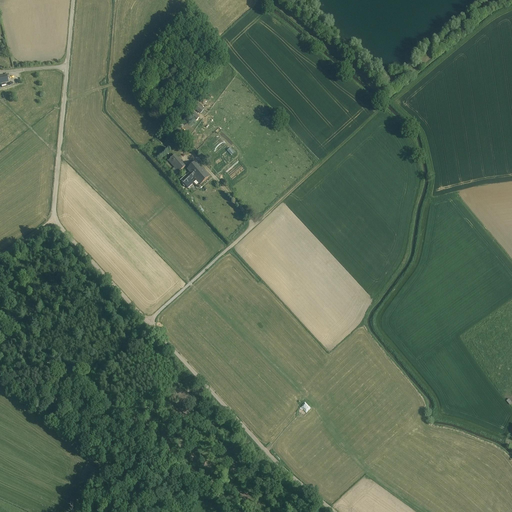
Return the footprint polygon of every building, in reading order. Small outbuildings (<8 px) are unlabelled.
[(151,76),(144,70),(141,74),(148,79),(151,76)] [(204,110),(194,102),(191,106),(200,114),(204,110)] [(190,110),(186,115),(190,118),(195,122),(199,118),(190,110)] [(186,115),(177,125),(182,128),(190,118),(186,115)] [(184,135),(177,128),(174,132),(181,138),(184,135)] [(185,167),(175,155),(169,161),(178,172),(185,167)] [(197,162),(188,170),(190,173),(194,177),(200,185),(209,177),(197,162)] [(190,173),(181,181),(187,188),(190,185),(189,183),(194,177),(190,173)]
